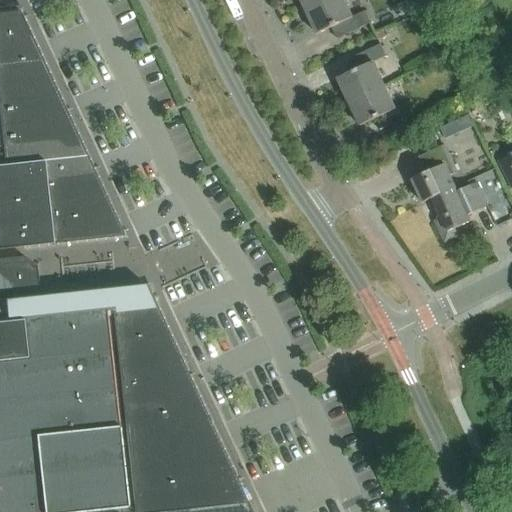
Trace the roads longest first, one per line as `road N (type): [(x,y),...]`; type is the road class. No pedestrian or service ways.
road 1 (unclassified): [(352,511),(259,308),(154,147),(87,0)]
road 2 (secondary): [(325,233),(261,136),(193,0)]
road 3 (unclassified): [(325,233),(324,165),(246,0)]
road 4 (secondary): [(451,466),(389,338)]
road 5 (residential): [(389,338),(511,276)]
road 6 (secondary): [(389,338),(325,233)]
